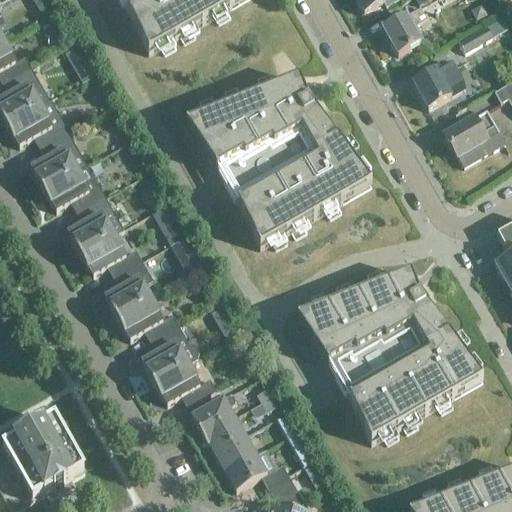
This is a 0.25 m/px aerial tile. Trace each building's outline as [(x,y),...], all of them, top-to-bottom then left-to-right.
[(154,0),(127,16),(148,60),(237,9),(246,0),(154,0)] [(399,5),(395,0),(352,0),(363,20),(383,9),(386,13),(399,5)] [(412,34),(428,24),(425,19),(423,20),(420,14),(405,22),(382,35),(397,61),(420,48),(412,34)] [(493,28),(475,38),(458,48),(464,59),(499,39),(493,28)] [(11,62),(3,48),(0,49),(0,78),(2,77),(8,88),(31,75),(24,63),(14,69),(10,63),(11,62)] [(72,73),(84,66),(76,52),(64,59),(72,73)] [(449,68),(411,90),(427,117),(464,95),(449,68)] [(31,75),(8,88),(13,98),(0,105),(0,123),(5,132),(40,112),(31,98),(30,99),(27,92),(37,86),(31,75)] [(293,88),(185,131),(206,162),(208,161),(216,176),(242,161),(244,165),(271,149),(273,153),(301,137),(317,166),(238,210),(259,255),(349,204),(363,189),(361,179),(293,88)] [(511,88),(494,99),(500,110),(507,105),(511,113),(511,88)] [(49,107),(40,112),(5,132),(13,147),(14,146),(18,153),(38,142),(44,152),(68,139),(49,107)] [(486,118),(483,120),(474,126),(473,125),(443,142),(456,165),(457,164),(462,173),(504,150),(486,118)] [(68,139),(44,152),(50,163),(30,174),(35,182),(33,182),(42,197),(85,172),(78,159),(78,158),(68,139)] [(85,172),(42,197),(50,211),(51,210),(55,218),(75,206),(81,217),(105,204),(94,185),(93,185),(85,172)] [(123,236),(115,223),(105,204),(81,217),(87,227),(67,239),(72,246),(70,247),(79,261),(113,241),(123,236)] [(511,233),(496,243),(505,257),(511,252),(511,259),(494,270),(511,301),(511,233)] [(113,241),(79,261),(87,276),(88,275),(92,282),(112,271),(118,281),(141,268),(141,267),(148,263),(144,256),(137,260),(132,251),(121,257),(121,256),(122,256),(113,241)] [(200,270),(186,244),(171,252),(185,278),(200,270)] [(141,268),(118,281),(124,292),(104,303),(109,311),(107,312),(116,326),(150,306),(142,291),(141,292),(137,286),(148,280),(141,268)] [(319,356),(327,371),(353,356),(355,360),(383,344),(385,348),(412,332),(428,361),(349,405),(370,450),(460,399),(474,384),(472,374),(405,283),(296,326),(317,357),(319,356)] [(150,306),(116,326),(124,340),(125,340),(129,347),(149,336),(155,346),(178,333),(172,321),(161,327),(157,321),(159,320),(150,306)] [(178,333),(155,346),(161,356),(141,368),(145,375),(144,376),(152,390),(187,370),(196,365),(198,360),(194,353),(189,351),(178,333)] [(187,370),(152,390),(161,405),(162,404),(166,412),(186,400),(192,411),(215,398),(209,386),(198,392),(194,386),(196,385),(187,370)] [(260,409),(270,403),(265,395),(255,401),(260,409)] [(202,443),(233,424),(228,414),(236,410),(230,400),(191,423),(202,443)] [(270,403),(260,409),(266,419),(276,413),(270,403)] [(0,454),(0,511),(25,511),(47,500),(50,506),(74,493),(70,487),(84,479),(53,424),(0,454)] [(244,443),(233,424),(202,443),(207,452),(208,451),(213,460),(244,443)] [(295,438),(290,429),(280,435),(285,444),(295,438)] [(255,462),(244,443),(213,460),(224,479),(255,462)] [(265,456),(255,462),(224,479),(235,499),(260,485),(266,495),(288,482),(293,479),(287,468),(276,475),(265,456)] [(313,470),(304,475),(309,485),(319,479),(314,470),(313,470)] [(511,511),(511,479),(429,511),(511,511)] [(288,482),(266,495),(275,511),(274,511),(303,511),(304,510),(288,482)]
